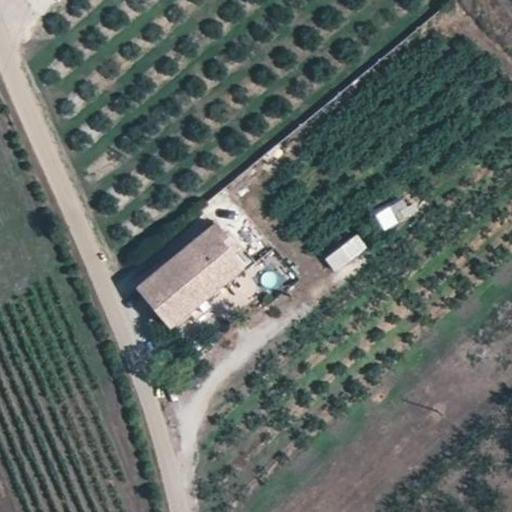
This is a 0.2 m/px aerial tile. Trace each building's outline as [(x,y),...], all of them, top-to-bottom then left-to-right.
[(68,0),(16,0),(11,5),(32,30),(68,0)] [(255,161),(196,210),(201,214),(211,205),(214,209),(236,191),(240,195),(266,174),(255,161)] [(407,197),(375,213),(384,230),(415,214),(407,197)] [(153,307),(170,327),(244,266),(234,253),(239,249),(215,220),(136,286),(153,307)] [(339,279),(371,254),(356,235),(324,260),(339,279)]
